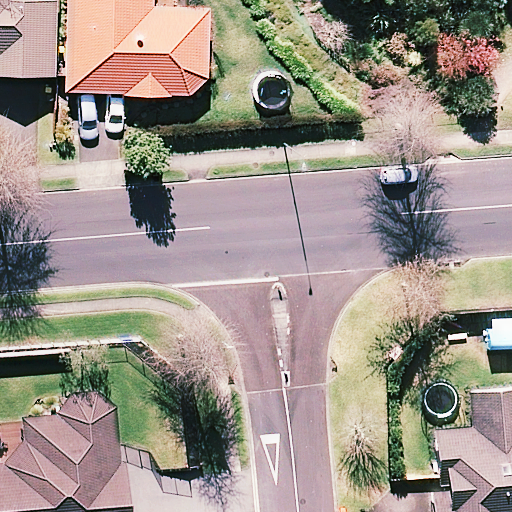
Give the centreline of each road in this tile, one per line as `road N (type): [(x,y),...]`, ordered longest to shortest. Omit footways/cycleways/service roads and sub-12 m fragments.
road 1 (residential): [(274,223),(301,511)]
road 2 (residential): [(274,223),(0,241)]
road 3 (residential): [(511,211),(274,223)]
